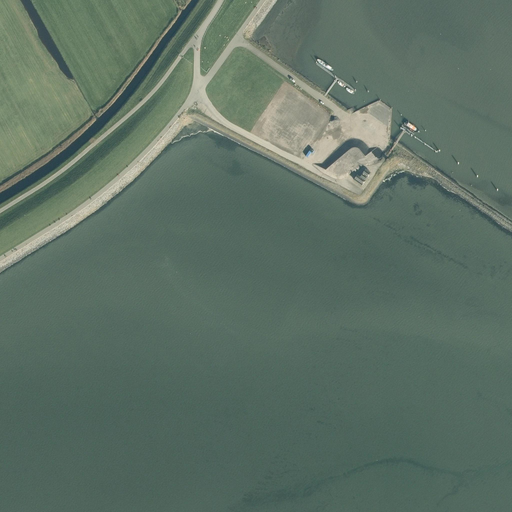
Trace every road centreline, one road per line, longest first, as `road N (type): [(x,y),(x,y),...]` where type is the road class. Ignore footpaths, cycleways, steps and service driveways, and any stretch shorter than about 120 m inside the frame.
road 1 (unclassified): [(200,35),(141,107),(0,213)]
road 2 (unclassified): [(0,263),(107,192),(201,88)]
